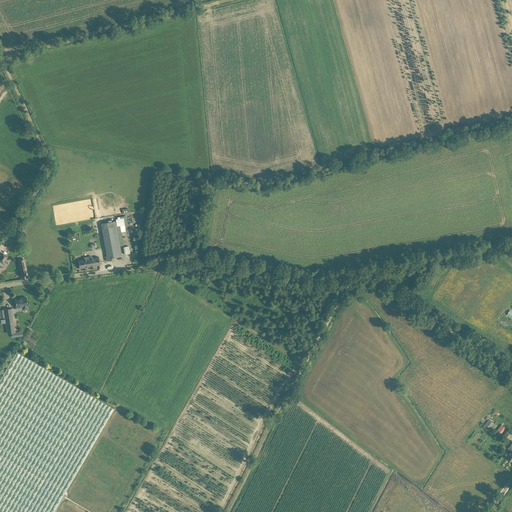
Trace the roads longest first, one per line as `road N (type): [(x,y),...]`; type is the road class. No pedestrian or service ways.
road 1 (track): [(511,120),(261,185),(212,178),(199,257)]
road 2 (track): [(346,277),(228,511)]
road 3 (track): [(226,0),(1,59)]
road 4 (track): [(0,247),(48,166),(0,56)]
road 5 (track): [(511,368),(363,272)]
road 6 (track): [(511,245),(363,272)]
road 7 (track): [(199,257),(346,277)]
road 8 (residential): [(0,286),(123,270)]
